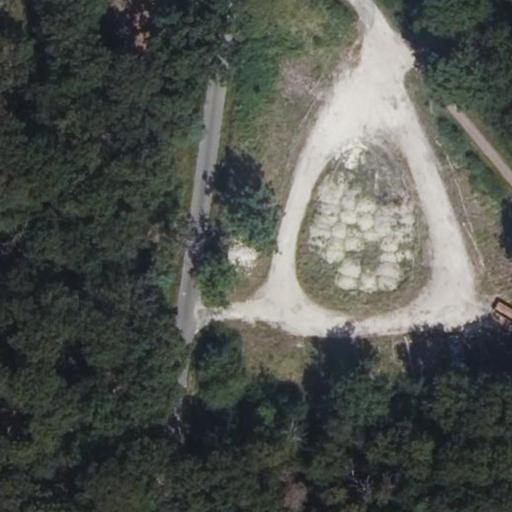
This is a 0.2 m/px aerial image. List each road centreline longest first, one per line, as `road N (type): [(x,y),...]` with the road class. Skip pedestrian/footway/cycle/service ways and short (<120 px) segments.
road 1 (track): [(389,43),(362,55),(326,121),(279,289),(288,314),(511,323)]
road 2 (unclassified): [(226,0),(159,511)]
road 3 (track): [(464,324),(468,276),(434,180),(362,55)]
road 4 (track): [(439,97),(355,0)]
